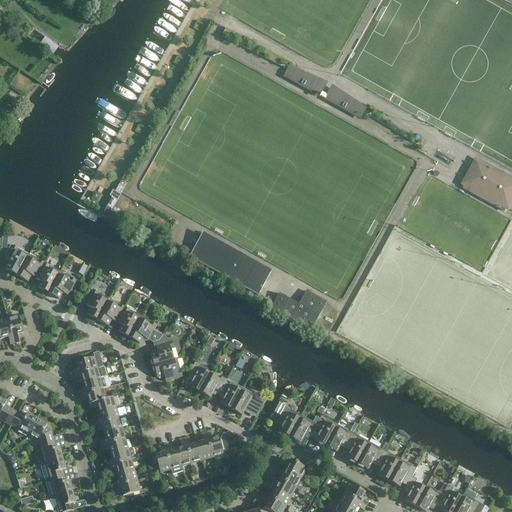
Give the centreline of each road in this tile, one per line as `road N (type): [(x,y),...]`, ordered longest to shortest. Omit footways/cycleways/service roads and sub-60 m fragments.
road 1 (residential): [(106,339),(138,361),(148,391),(273,450)]
road 2 (residential): [(383,501),(377,487),(327,460),(317,466),(273,450)]
